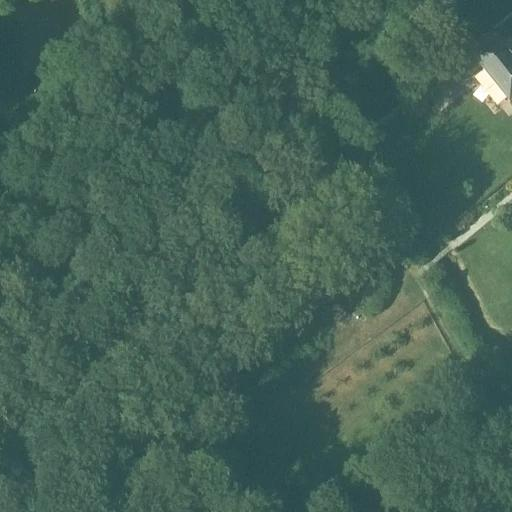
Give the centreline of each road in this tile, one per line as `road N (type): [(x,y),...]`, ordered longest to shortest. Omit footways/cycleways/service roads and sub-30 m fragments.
road 1 (track): [(0,396),(511,0)]
road 2 (track): [(197,243),(86,103),(39,124),(0,126)]
